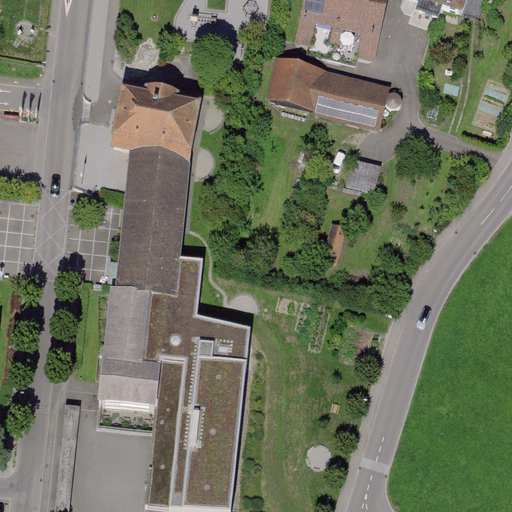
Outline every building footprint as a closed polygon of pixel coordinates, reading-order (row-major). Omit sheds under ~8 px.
[(385,0),(307,0),(297,44),(327,51),(325,60),(342,64),(344,55),(371,62),(385,0)] [(463,17),(480,22),(488,0),(407,0),(423,5),(421,13),(439,19),(442,12),(462,19),(463,17)] [(327,76),(279,65),(269,104),(374,128),(382,95),(326,82),(327,76)] [(131,148),(116,288),(110,287),(98,401),(152,407),(145,507),(218,511),(231,511),(253,330),(198,317),(203,261),(181,259),(192,159),(200,99),(120,88),(112,146),(131,148)] [(381,169),(354,162),(347,189),(374,196),(381,169)] [(341,247),(330,245),(325,265),(335,267),(341,247)] [(69,511),(81,406),(66,404),(54,511),(69,511)]
